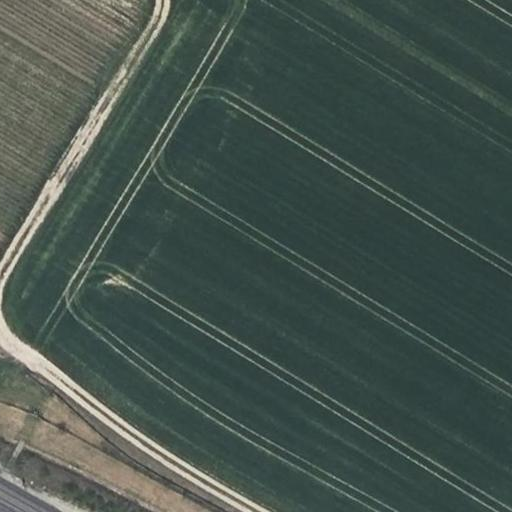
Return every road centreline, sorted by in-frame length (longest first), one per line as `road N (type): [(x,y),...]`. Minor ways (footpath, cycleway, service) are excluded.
road 1 (track): [(0,333),(185,469),(258,511)]
road 2 (track): [(160,0),(163,11),(0,256)]
